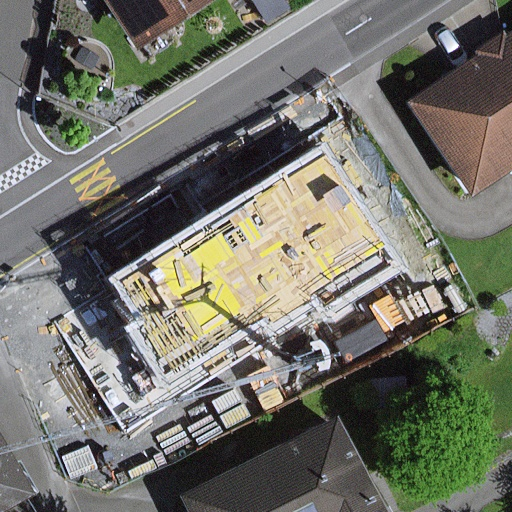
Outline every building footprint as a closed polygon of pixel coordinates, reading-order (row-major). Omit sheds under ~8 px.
[(94,0),(127,51),(206,0),(94,0)] [(280,0),(247,0),(263,25),(287,10),(280,0)] [(511,164),(511,28),(502,35),(500,32),(469,52),(471,56),(400,103),(462,197),(511,164)] [(326,275),(279,164),(94,243),(131,330),(220,292),(225,302),(232,299),(244,327),(306,301),(300,286),(326,275)] [(134,370),(133,366),(52,396),(75,457),(154,428),(152,422),(171,415),(163,393),(169,391),(158,361),(134,370)] [(404,377),(366,379),(367,409),(405,407),(404,377)] [(170,497),(177,511),(374,511),(328,419),(170,497)] [(0,458),(0,507),(21,496),(16,487),(21,483),(10,462),(4,466),(0,458)]
